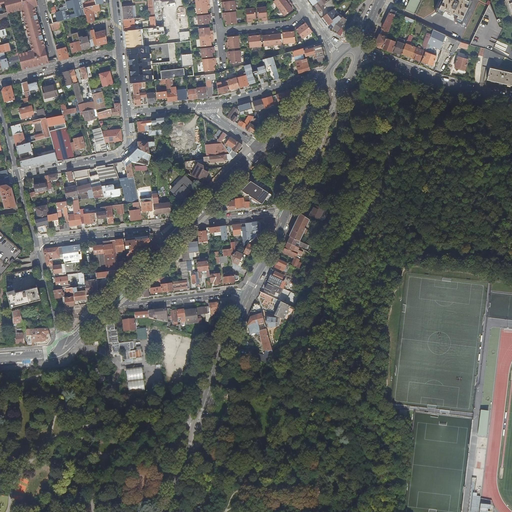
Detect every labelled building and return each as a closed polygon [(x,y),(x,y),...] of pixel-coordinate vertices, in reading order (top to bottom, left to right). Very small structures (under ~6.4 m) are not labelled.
[(37,6),(35,0),(0,0),(0,6),(1,7),(0,4),(0,3),(4,3),(7,12),(7,14),(21,10),(32,50),(18,54),(18,55),(19,61),(22,70),(47,64),(49,63),(42,37),(36,16),(34,7),(37,6)] [(83,8),(81,0),(65,0),(68,10),(59,12),(50,14),(50,15),(52,23),(85,15),(83,8)] [(152,0),(154,17),(156,28),(151,28),(148,29),(142,29),(143,37),(164,34),(160,2),(175,0),(152,0)] [(206,0),(205,0),(195,0),(196,6),(197,14),(207,13),(207,10),(207,8),(209,8),(208,0),(206,0)] [(275,0),(273,1),(278,9),(284,16),(292,10),(290,7),(289,6),(291,4),(288,0),(275,0)] [(320,0),(314,5),(319,13),(324,9),(322,6),(321,6),(324,4),(327,2),(325,0),(320,0)] [(413,14),(419,1),(417,0),(409,0),(404,10),(413,14)] [(471,2),(466,0),(440,0),(434,13),(440,16),(443,10),(448,13),(447,15),(450,17),(451,14),(456,17),(454,22),(460,25),(471,2)] [(487,5),(470,44),(485,48),(487,49),(492,51),(503,28),(499,26),(497,22),(500,21),(499,18),(496,20),(488,3),(489,1),(486,0),(485,4),(487,5)] [(224,6),(224,8),(225,11),(235,10),(234,1),(221,2),(221,6),(224,6)] [(131,2),(121,3),(123,19),(123,20),(135,19),(136,19),(136,17),(133,17),(131,2)] [(101,10),(100,4),(96,5),(83,8),(85,15),(88,23),(95,21),(94,11),(101,10)] [(187,16),(186,7),(184,7),(176,8),(180,42),(190,41),(188,28),(187,16)] [(257,19),(261,19),(263,18),(263,21),(267,20),(267,18),(266,15),(266,7),(256,9),(257,19)] [(247,23),(251,22),(251,20),(252,19),(256,19),(254,9),(245,10),(247,23)] [(388,32),(396,12),(396,11),(391,9),(381,29),(383,30),(388,32)] [(333,12),(332,10),(323,17),(329,25),(331,23),(334,26),(339,21),(336,17),(332,13),(333,12)] [(224,17),(225,20),(225,25),(236,24),(235,12),(222,13),(223,17),(224,17)] [(341,12),(336,17),(339,21),(342,17),(344,14),(341,12)] [(208,19),(210,19),(210,15),(197,16),(198,25),(208,24),(208,20),(208,19)] [(339,21),(334,26),(332,28),(337,32),(345,23),(344,22),(345,20),(342,17),(339,21)] [(461,42),(462,34),(435,22),(435,23),(422,17),(420,23),(433,30),(445,35),(457,41),(461,42)] [(135,19),(123,20),(124,31),(135,30),(135,28),(134,20),(136,20),(135,19)] [(302,39),(312,32),(305,23),(301,26),(299,28),(298,26),(294,29),(302,39)] [(1,45),(14,41),(10,27),(6,28),(5,29),(6,33),(0,34),(0,39),(1,42),(1,45)] [(209,33),(209,31),(209,28),(198,29),(200,47),(210,46),(210,42),(210,41),(213,40),(212,33),(209,33)] [(90,47),(94,46),(94,45),(90,31),(90,30),(86,31),(87,36),(87,37),(82,38),(81,33),(78,34),(78,37),(82,49),(90,47)] [(90,31),(94,45),(97,44),(97,46),(106,43),(105,30),(95,33),(94,30),(90,31)] [(135,30),(124,31),(125,39),(142,37),(141,30),(138,30),(135,30)] [(376,47),(381,49),(386,38),(388,32),(383,30),(381,36),(379,35),(375,43),(376,47)] [(440,49),(445,35),(433,30),(431,34),(430,38),(428,44),(430,45),(434,46),(440,49)] [(286,33),(286,31),(282,32),(282,34),(283,45),(295,44),(294,32),(288,33),(286,33)] [(267,36),(266,36),(262,36),(263,47),(272,46),(281,45),(280,34),(277,35),(275,35),(275,32),(267,33),(267,36)] [(252,37),(252,35),(248,35),(249,48),(261,47),(260,36),(255,37),(252,37)] [(411,58),(415,48),(409,46),(412,36),(409,35),(406,41),(401,54),(406,56),(408,57),(411,58)] [(228,45),(226,46),(226,50),(239,49),(238,36),(227,38),(228,43),(228,45)] [(422,47),(426,48),(428,44),(430,38),(426,36),(422,47)] [(72,52),(82,50),(82,49),(78,37),(73,38),(74,41),(78,40),(78,42),(70,44),(72,52)] [(391,52),(392,50),(395,43),(390,41),(390,39),(386,38),(381,49),(391,52)] [(401,54),(406,41),(397,38),(395,43),(392,50),(401,54)] [(0,53),(2,53),(4,52),(16,49),(14,41),(1,45),(0,44),(0,53)] [(181,49),(181,51),(181,56),(191,55),(191,49),(190,41),(180,42),(179,42),(180,49),(181,49)] [(461,42),(457,41),(450,52),(453,54),(458,47),(461,42)] [(158,45),(159,53),(172,52),(181,51),(181,49),(180,49),(179,42),(158,45)] [(322,52),(320,43),(313,46),(315,54),(322,52)] [(59,61),(68,58),(65,48),(64,44),(56,46),(55,46),(58,59),(59,61)] [(426,48),(424,52),(425,52),(421,62),(432,66),(436,56),(433,55),(427,53),(428,50),(430,45),(428,44),(426,48)] [(151,64),(147,65),(148,67),(160,66),(159,53),(158,45),(149,46),(151,64)] [(149,46),(128,48),(128,51),(130,67),(147,65),(151,64),(149,46)] [(304,54),(305,57),(313,54),(315,54),(313,46),(307,47),(307,48),(305,49),(305,50),(303,51),(304,54)] [(417,49),(415,48),(411,58),(409,62),(413,64),(415,59),(420,61),(423,51),(419,50),(420,47),(418,46),(417,49)] [(211,52),(214,51),(213,47),(200,48),(202,58),(212,57),(212,53),(211,52)] [(303,48),(292,51),(294,57),(304,54),(303,51),(303,48)] [(503,59),(505,57),(492,51),(487,49),(485,48),(484,49),(483,56),(483,57),(493,59),(494,56),(503,59)] [(11,56),(12,57),(18,55),(18,54),(16,49),(4,52),(6,57),(11,56)] [(229,56),(229,59),(230,64),(241,63),(239,51),(227,52),(227,56),(229,56)] [(315,55),(317,62),(324,60),(323,53),(315,55)] [(192,60),(191,55),(181,56),(183,66),(185,66),(192,65),(192,60)] [(271,68),(275,80),(279,79),(276,67),(273,57),(263,60),(262,60),(264,66),(264,67),(268,66),(267,64),(269,64),(271,63),(272,67),(271,68)] [(465,71),(468,60),(457,57),(454,68),(465,71)] [(0,60),(0,69),(9,67),(6,58),(4,59),(0,60)] [(213,62),(215,62),(215,58),(202,59),(203,71),(214,70),(213,65),(213,62)] [(295,62),(298,73),(309,70),(306,59),(295,62)] [(250,64),(244,66),(249,85),(256,83),(254,76),(253,76),(250,64)] [(153,73),(154,81),(160,80),(162,80),(165,80),(170,79),(178,78),(184,78),(194,76),(192,66),(188,67),(188,69),(183,69),(153,73)] [(264,67),(264,66),(257,67),(259,74),(265,73),(264,67)] [(511,72),(482,66),(480,78),(511,85),(511,72)] [(85,68),(85,67),(79,68),(82,80),(81,80),(82,84),(89,82),(88,78),(85,68)] [(93,110),(94,110),(96,109),(94,103),(86,105),(85,105),(85,104),(83,104),(77,83),(73,70),(68,71),(72,84),(76,100),(78,108),(79,112),(82,112),(93,110)] [(65,86),(72,84),(68,71),(62,73),(65,86)] [(102,87),(113,85),(109,71),(97,75),(98,79),(100,79),(102,87)] [(153,73),(141,74),(142,82),(145,82),(154,81),(153,73)] [(236,79),(239,88),(249,85),(246,76),(245,73),(243,74),(244,76),(236,79)] [(130,75),(131,84),(141,83),(142,82),(141,74),(130,75)] [(206,85),(207,97),(212,97),(210,80),(215,79),(214,74),(205,75),(205,79),(206,85)] [(205,75),(195,76),(196,85),(197,85),(197,80),(205,79),(205,75)] [(228,86),(230,91),(239,88),(236,79),(236,78),(227,81),(228,86)] [(167,98),(167,102),(177,101),(176,87),(171,88),(170,79),(165,80),(165,84),(166,89),(171,88),(171,90),(171,93),(166,93),(167,98)] [(22,99),(23,103),(32,101),(29,91),(27,84),(27,82),(22,83),(26,98),(22,99)] [(27,84),(29,91),(38,89),(36,82),(27,84)] [(217,89),(219,94),(229,91),(227,86),(226,86),(225,83),(224,82),(221,83),(221,82),(217,84),(218,89),(217,89)] [(131,84),(130,84),(130,87),(133,87),(134,95),(140,94),(139,88),(142,88),(141,83),(131,84)] [(361,90),(367,92),(367,89),(365,90),(364,89),(365,87),(363,86),(364,85),(360,83),(358,89),(361,90)] [(56,88),(55,85),(42,88),(44,99),(58,96),(56,88)] [(196,89),(197,99),(207,97),(206,85),(198,85),(199,88),(196,89)] [(1,91),(4,102),(7,101),(10,100),(14,99),(11,86),(3,88),(1,91)] [(106,107),(101,88),(91,90),(93,98),(94,103),(96,109),(96,110),(106,107)] [(156,90),(157,99),(167,98),(166,93),(166,91),(166,89),(156,90)] [(177,91),(178,101),(186,100),(185,95),(187,95),(186,91),(185,91),(185,89),(182,89),(182,90),(177,91)] [(187,91),(188,100),(197,99),(196,89),(192,90),(191,90),(187,91)] [(367,101),(370,102),(367,92),(361,90),(359,96),(368,100),(367,101)] [(291,91),(276,95),(278,104),(284,102),(292,97),(292,94),(291,91)] [(140,94),(134,95),(135,106),(141,105),(140,98),(143,98),(143,105),(148,105),(146,94),(146,93),(144,94),(140,94)] [(155,93),(146,94),(148,105),(156,104),(155,93)] [(273,102),(271,97),(262,99),(265,108),(274,106),(275,105),(274,102),(273,102)] [(264,108),(261,99),(252,102),(255,111),(264,108)] [(121,115),(119,100),(113,101),(114,109),(111,109),(111,110),(111,116),(121,115)] [(254,117),(253,113),(250,103),(237,106),(240,114),(244,115),(243,111),(246,110),(247,116),(249,116),(254,117)] [(33,112),(31,106),(19,109),(21,119),(27,117),(26,116),(30,115),(30,113),(33,112)] [(227,117),(234,122),(239,116),(238,115),(239,114),(237,110),(234,108),(227,117)] [(36,111),(39,119),(46,118),(45,115),(43,109),(36,111)] [(93,110),(82,112),(85,121),(95,119),(93,110)] [(111,116),(111,110),(97,113),(98,120),(111,116)] [(245,129),(249,123),(250,122),(252,119),(254,117),(249,116),(244,123),(240,121),(238,124),(245,129)] [(164,117),(151,119),(151,121),(152,131),(165,129),(164,117)] [(46,118),(39,119),(10,127),(15,146),(16,146),(51,137),(49,132),(48,127),(46,119),(46,118)] [(147,131),(148,131),(152,131),(151,121),(137,122),(138,132),(147,131)] [(48,127),(49,132),(66,127),(65,123),(48,127)] [(245,129),(250,133),(251,131),(253,133),(256,127),(249,123),(245,129)] [(57,161),(74,158),(72,150),(70,143),(66,127),(49,132),(51,137),(57,161)] [(378,142),(378,137),(369,134),(370,130),(362,127),(359,135),(378,142)] [(102,132),(100,128),(92,130),(96,144),(104,142),(102,132)] [(104,142),(121,141),(120,130),(102,132),(104,142)] [(70,143),(72,150),(84,147),(82,137),(73,139),(74,142),(70,143)] [(224,147),(229,154),(237,142),(230,138),(226,144),(225,146),(224,147)] [(138,149),(148,154),(148,147),(154,146),(153,141),(141,143),(141,141),(137,141),(138,149)] [(229,154),(232,159),(235,156),(234,155),(238,149),(241,144),(237,142),(229,154)] [(207,157),(209,156),(217,155),(221,155),(220,145),(219,145),(219,144),(209,145),(210,153),(206,153),(207,157)] [(146,166),(148,166),(151,155),(148,154),(138,149),(137,148),(123,161),(125,167),(126,166),(131,163),(136,164),(140,158),(144,160),(142,165),(146,166)] [(227,160),(229,162),(232,159),(229,154),(221,155),(217,155),(209,156),(209,161),(219,160),(219,161),(227,160)] [(125,204),(128,204),(139,202),(131,163),(126,166),(128,178),(119,179),(123,188),(125,204)] [(191,176),(202,182),(207,172),(204,170),(203,165),(198,163),(191,176)] [(112,167),(111,164),(108,164),(108,167),(102,168),(102,166),(96,167),(98,175),(101,184),(104,196),(115,195),(116,197),(119,196),(119,195),(120,195),(120,189),(114,189),(114,186),(113,185),(105,186),(105,184),(117,182),(118,181),(112,167)] [(72,172),(74,180),(74,181),(74,183),(89,181),(88,177),(87,172),(86,170),(72,172)] [(58,179),(57,174),(44,176),(46,182),(48,190),(50,189),(51,189),(50,182),(49,183),(49,181),(58,179)] [(90,184),(94,198),(104,197),(104,196),(101,184),(98,175),(90,177),(88,177),(89,181),(90,184)] [(193,184),(185,176),(171,190),(175,194),(174,195),(177,198),(177,197),(180,200),(185,195),(185,196),(189,191),(188,190),(193,184)] [(74,183),(74,181),(72,181),(73,186),(69,187),(72,197),(74,197),(75,200),(78,200),(78,197),(74,183)] [(269,193),(250,181),(243,188),(241,190),(238,192),(237,199),(235,199),(236,208),(244,207),(244,208),(249,208),(249,202),(244,203),(243,198),(244,192),(262,204),(269,193)] [(48,190),(46,182),(34,185),(35,192),(48,190)] [(78,197),(78,200),(94,198),(90,184),(77,187),(78,193),(86,191),(87,193),(88,192),(89,197),(85,197),(85,195),(81,195),(81,197),(78,197)] [(0,191),(4,209),(16,207),(13,195),(11,188),(6,185),(0,185),(0,191)] [(151,195),(154,214),(171,212),(170,203),(158,205),(157,201),(158,201),(157,198),(156,194),(151,195)] [(228,211),(235,210),(234,198),(235,197),(232,196),(228,200),(230,201),(231,201),(231,202),(228,202),(227,204),(228,211)] [(141,212),(146,211),(152,210),(151,197),(140,199),(141,212)] [(66,201),(68,222),(69,223),(69,226),(81,224),(79,208),(78,200),(75,200),(72,201),(74,214),(71,214),(68,215),(66,201)] [(66,201),(56,202),(57,213),(58,218),(61,218),(60,208),(63,207),(64,217),(66,217),(66,222),(68,222),(66,201)] [(107,217),(107,223),(113,222),(112,209),(117,209),(118,211),(117,211),(117,215),(124,214),(123,207),(123,204),(106,207),(107,217)] [(46,205),(32,209),(34,218),(47,215),(49,215),(46,205)] [(319,221),(324,211),(314,206),(309,216),(319,221)] [(96,218),(96,219),(107,217),(106,207),(102,207),(103,212),(96,213),(96,218)] [(79,208),(81,224),(95,223),(94,218),(96,218),(96,213),(84,215),(83,213),(83,208),(79,208)] [(131,221),(142,220),(141,213),(140,212),(140,210),(129,211),(130,215),(130,217),(131,221)] [(57,213),(49,215),(47,215),(48,221),(54,220),(55,228),(59,228),(59,225),(58,218),(57,213)] [(311,221),(302,215),(300,213),(295,224),(289,237),(290,237),(299,242),(303,233),(304,229),(307,223),(310,224),(311,221)] [(258,235),(264,237),(267,230),(266,224),(262,221),(257,222),(258,235)] [(246,234),(247,243),(258,235),(257,222),(245,224),(245,227),(246,234)] [(59,228),(60,232),(70,231),(69,226),(69,223),(64,224),(63,227),(62,227),(61,224),(59,225),(59,228)] [(241,235),(240,224),(232,225),(233,233),(234,236),(241,235)] [(220,227),(209,228),(210,233),(214,233),(215,236),(221,235),(220,227)] [(207,236),(206,231),(198,232),(199,242),(203,242),(208,241),(207,236)] [(0,260),(5,265),(4,266),(6,267),(7,266),(7,267),(11,263),(17,256),(20,253),(0,234),(0,260)] [(247,243),(252,245),(255,246),(259,237),(263,239),(264,237),(258,235),(247,243)] [(126,255),(127,263),(142,248),(149,241),(148,239),(148,236),(124,239),(126,249),(129,248),(129,251),(129,252),(126,255)] [(290,237),(287,243),(294,246),(296,243),(298,244),(299,246),(305,249),(307,245),(299,242),(290,237)] [(192,243),(188,243),(188,248),(188,250),(191,249),(198,248),(197,238),(191,239),(192,243)] [(123,239),(114,240),(116,251),(117,251),(124,250),(123,239)] [(142,248),(144,250),(151,243),(149,241),(142,248)] [(224,257),(231,255),(236,252),(235,244),(234,242),(232,243),(232,245),(231,245),(231,249),(223,250),(224,257)] [(294,246),(287,243),(285,248),(301,256),(303,251),(302,250),(300,254),(294,250),(294,249),(299,251),(299,249),(294,246)] [(112,244),(102,245),(103,253),(105,272),(108,271),(118,270),(117,262),(116,256),(116,254),(113,254),(112,244)] [(253,249),(257,251),(258,248),(255,246),(252,245),(252,246),(247,244),(243,253),(248,255),(251,248),(253,249)] [(80,245),(62,247),(63,257),(64,264),(82,262),(80,245)] [(94,245),(92,245),(93,255),(103,253),(102,245),(94,247),(94,245)] [(63,257),(62,247),(45,249),(43,252),(47,266),(53,265),(52,259),(63,257)] [(183,262),(186,261),(190,261),(189,255),(188,250),(188,248),(181,249),(183,262)] [(301,256),(285,248),(283,252),(282,253),(294,259),(291,266),(298,269),(301,264),(298,263),(299,261),(302,262),(304,258),(301,256)] [(241,257),(242,254),(237,251),(236,252),(231,255),(232,261),(232,263),(237,265),(239,261),(241,262),(244,258),(241,257)] [(103,253),(93,255),(96,273),(105,272),(103,253)] [(279,260),(276,258),(274,263),(276,264),(278,265),(276,268),(283,271),(287,263),(285,263),(279,260)] [(173,283),(174,292),(176,291),(176,290),(180,290),(180,291),(183,291),(183,289),(187,289),(186,281),(189,281),(186,261),(183,262),(180,262),(182,278),(183,282),(173,283)] [(208,278),(210,278),(209,275),(208,266),(208,261),(197,263),(197,266),(198,278),(201,278),(200,271),(206,270),(207,277),(208,277),(208,278)] [(239,272),(242,267),(237,265),(232,263),(233,269),(239,272)] [(53,265),(47,266),(48,270),(53,269),(54,274),(59,273),(59,274),(65,274),(64,264),(53,265)] [(208,266),(209,275),(210,275),(211,282),(214,281),(215,284),(220,283),(219,274),(212,275),(212,271),(214,271),(214,265),(208,266)] [(283,276),(273,270),(271,274),(274,276),(273,277),(278,280),(279,278),(282,279),(283,276)] [(105,272),(96,273),(97,285),(101,285),(100,278),(109,277),(109,276),(108,271),(105,272)] [(234,281),(234,276),(233,272),(230,272),(230,276),(227,277),(226,273),(223,273),(223,275),(224,283),(234,282),(234,281)] [(96,273),(83,274),(85,286),(86,295),(90,294),(97,287),(97,285),(96,273)] [(57,278),(58,286),(60,286),(68,285),(67,277),(57,278)] [(159,278),(160,285),(162,285),(163,292),(172,291),(171,283),(169,284),(168,277),(159,278)] [(278,280),(273,277),(272,279),(271,278),(269,282),(281,288),(283,284),(281,284),(282,282),(278,280)] [(151,293),(161,292),(160,285),(159,278),(156,279),(157,287),(150,288),(151,293)] [(282,289),(268,282),(265,291),(273,295),(275,292),(279,294),(282,289)] [(143,295),(143,297),(149,296),(148,284),(146,284),(146,288),(138,289),(137,291),(138,293),(139,293),(140,295),(143,295)] [(85,286),(78,287),(73,288),(75,306),(79,305),(78,301),(87,300),(86,295),(85,286)] [(6,292),(10,307),(34,301),(35,305),(41,304),(36,287),(12,294),(11,291),(6,292)] [(65,303),(65,305),(64,305),(64,307),(75,306),(73,288),(70,288),(61,289),(55,290),(53,290),(55,298),(63,297),(64,303),(65,303)] [(271,297),(261,293),(259,297),(264,300),(262,304),(267,307),(271,297)] [(289,307),(280,302),(274,316),(283,321),(289,308),(289,307)] [(218,303),(208,304),(209,307),(210,318),(215,317),(214,312),(219,312),(218,303)] [(254,304),(250,312),(253,313),(255,309),(255,308),(260,306),(254,304)] [(210,318),(209,307),(206,307),(205,308),(197,309),(198,315),(201,315),(201,316),(202,316),(202,314),(205,314),(206,322),(210,321),(210,318)] [(148,311),(148,312),(148,317),(148,318),(153,319),(154,317),(157,317),(157,320),(161,321),(161,319),(163,320),(165,320),(165,322),(167,322),(166,309),(148,311)] [(12,312),(13,324),(22,322),(19,310),(12,312)] [(172,330),(178,331),(178,330),(177,325),(177,324),(175,311),(173,311),(172,310),(170,310),(171,317),(170,317),(170,320),(171,320),(172,330)] [(197,319),(196,310),(184,312),(184,310),(176,311),(177,318),(180,318),(180,323),(185,322),(185,324),(198,322),(197,319)] [(268,362),(273,353),(269,341),(261,311),(256,313),(253,313),(248,323),(247,326),(248,325),(250,333),(256,332),(256,334),(258,333),(259,334),(260,334),(265,351),(268,352),(270,351),(271,352),(268,354),(265,353),(262,352),(259,354),(249,352),(248,357),(257,359),(268,362)] [(277,319),(265,317),(267,328),(276,327),(277,319)] [(133,320),(122,321),(124,332),(135,330),(133,320)] [(13,334),(14,344),(18,344),(24,343),(23,336),(22,334),(18,334),(18,337),(16,337),(16,329),(23,329),(26,329),(25,321),(22,322),(13,324),(13,333),(13,334)] [(26,336),(27,347),(33,346),(33,343),(37,343),(37,346),(47,345),(50,340),(48,330),(29,331),(28,321),(25,321),(26,329),(26,336)] [(106,325),(108,343),(112,343),(113,353),(120,353),(120,352),(130,350),(130,349),(134,349),(133,342),(119,343),(119,342),(118,342),(117,330),(115,330),(114,324),(106,325)] [(140,351),(122,353),(123,362),(141,359),(140,351)] [(268,362),(264,371),(267,372),(273,353),(268,362)] [(260,370),(264,371),(268,362),(257,359),(257,361),(262,362),(260,370)] [(142,367),(126,369),(129,394),(145,391),(142,367)] [(485,434),(488,410),(481,409),(478,434),(485,434)] [(470,511),(491,511),(492,500),(485,499),(485,502),(480,501),(480,496),(477,496),(477,492),(471,492),(470,511)]
